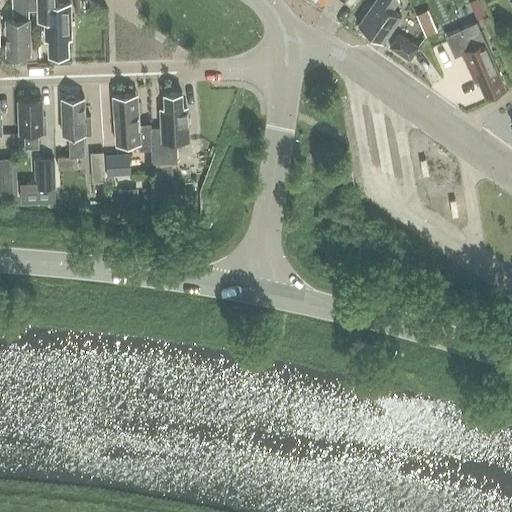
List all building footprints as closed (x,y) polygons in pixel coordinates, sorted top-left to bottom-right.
[(36,0),(12,0),(13,20),(6,20),(6,25),(4,28),(4,34),(6,36),(7,56),(30,55),(29,11),(37,10),(36,0)] [(54,5),(54,0),(36,0),(37,10),(38,20),(45,20),(45,41),(49,41),(50,55),(68,54),(67,39),(71,39),(70,4),(54,5)] [(400,7),(404,2),(401,0),(375,0),(358,25),(382,42),(401,16),(392,10),(396,4),(400,7)] [(476,22),(446,36),(455,55),(461,52),(468,49),(472,48),(483,42),(485,42),(476,22)] [(410,61),(419,47),(398,33),(389,48),(410,61)] [(506,89),(485,42),(483,42),(472,48),(468,49),(461,52),(475,81),(477,80),(486,98),(506,89)] [(188,116),(188,110),(183,110),(182,93),(164,94),(164,108),(160,108),(161,128),(150,128),(150,137),(151,142),(152,164),(178,163),(176,142),(189,141),(188,125),(190,123),(190,118),(188,116)] [(116,144),(140,143),(139,124),(137,95),(113,96),(116,144)] [(85,157),(84,134),(91,134),(90,116),(84,117),(84,98),(61,99),(63,135),(68,134),(69,156),(57,156),(58,169),(77,169),(77,157),(85,157)] [(25,149),(39,148),(38,132),(43,132),(42,100),(18,101),(19,133),(24,133),(25,149)] [(150,124),(139,124),(140,143),(151,142),(150,137),(150,128),(150,124)] [(103,153),(90,154),(92,183),(105,182),(103,153)] [(130,153),(106,154),(107,176),(131,174),(130,153)] [(0,193),(14,193),(13,158),(0,158),(0,193)] [(20,183),(20,201),(55,201),(55,186),(56,186),(55,158),(34,159),(35,183),(20,183)]
